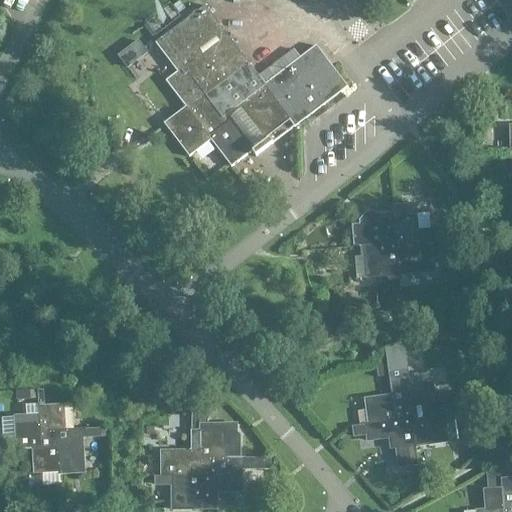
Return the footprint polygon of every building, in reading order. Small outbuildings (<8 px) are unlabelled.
[(184,22),(155,45),(177,73),(165,83),(184,110),(174,117),(163,126),(188,158),(210,142),(231,171),(252,155),(254,153),(229,121),(241,112),(264,142),(266,141),(289,123),(294,130),(348,90),(332,68),(317,48),(307,55),(311,60),(305,65),(301,59),(265,85),(259,77),(249,65),(204,7),(184,22)] [(420,200),(432,199),(431,186),(418,187),(420,200)] [(414,206),(394,208),(395,217),(396,224),(397,246),(418,244),(417,236),(419,236),(418,223),(416,223),(414,206)] [(367,220),(364,224),(366,248),(373,248),(376,247),(397,246),(396,224),(395,217),(367,220)] [(456,242),(439,243),(439,253),(457,251),(456,242)] [(418,244),(397,246),(399,266),(400,276),(432,274),(430,243),(428,243),(421,243),(418,244)] [(366,248),(360,249),(363,280),(400,277),(400,276),(399,266),(397,246),(376,247),(373,248),(366,248)] [(451,265),(452,285),(473,284),(472,264),(451,265)] [(400,281),(393,287),(394,301),(402,301),(400,281)] [(398,350),(385,352),(392,398),(394,414),(403,412),(402,405),(420,402),(434,400),(430,375),(403,380),(398,350)] [(468,397),(456,399),(457,406),(469,404),(468,397)] [(392,398),(366,401),(369,425),(388,423),(404,421),(403,412),(394,414),(392,398)] [(435,400),(403,405),(403,412),(411,412),(411,411),(416,446),(441,442),(435,400)] [(61,408),(37,409),(38,415),(38,426),(39,442),(48,442),(48,433),(63,432),(61,408)] [(369,425),(368,425),(369,441),(390,439),(392,451),(399,450),(401,469),(419,467),(411,412),(403,412),(404,421),(388,423),(369,425)] [(193,430),(192,430),(192,444),(200,444),(200,434),(200,431),(200,418),(200,414),(193,414),(193,430)] [(209,418),(200,418),(200,431),(209,426),(209,418)] [(38,426),(14,427),(16,452),(26,451),(32,451),(48,450),(48,442),(39,442),(38,426)] [(63,432),(48,433),(48,442),(56,441),(57,457),(58,469),(74,469),(73,456),(82,456),(81,434),(82,434),(82,431),(80,431),(63,432)] [(235,434),(200,434),(200,444),(200,453),(200,468),(208,468),(208,459),(238,459),(238,437),(235,434)] [(48,450),(32,451),(34,474),(58,473),(58,469),(57,457),(56,441),(48,442),(48,450)] [(176,461),(164,461),(164,477),(170,477),(182,477),(193,476),(208,476),(208,468),(200,468),(200,453),(176,453),(176,461)] [(208,459),(208,468),(217,468),(217,483),(218,489),(232,489),(232,485),(242,485),(242,462),(243,462),(243,459),(242,459),(238,459),(208,459)] [(269,459),(257,459),(257,471),(269,470),(269,459)] [(164,477),(160,477),(160,485),(174,485),(174,508),(218,508),(218,489),(217,483),(217,468),(208,468),(208,476),(193,476),(182,477),(170,477),(164,477)] [(500,471),(488,472),(489,486),(501,485),(500,471)] [(511,511),(511,481),(501,482),(502,491),(502,493),(503,511),(511,511)] [(488,511),(503,511),(502,493),(485,494),(486,505),(488,505),(488,511)]
